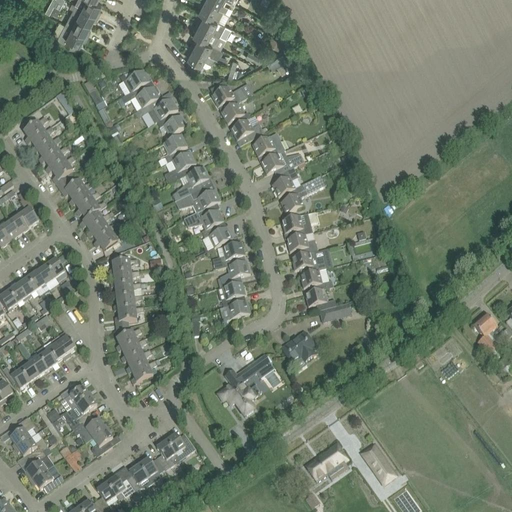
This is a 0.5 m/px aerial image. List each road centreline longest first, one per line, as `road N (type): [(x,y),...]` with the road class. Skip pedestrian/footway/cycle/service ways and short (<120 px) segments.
road 1 (residential): [(155,53),(184,81),(244,184),(276,291),(264,322),(176,379),(179,412)]
road 2 (tertiary): [(229,478),(343,399),(511,262)]
road 3 (residential): [(0,116),(55,82),(155,53)]
road 4 (residential): [(37,511),(133,445),(144,417)]
road 5 (residential): [(63,228),(91,287),(97,360)]
road 6 (residential): [(0,431),(97,360)]
